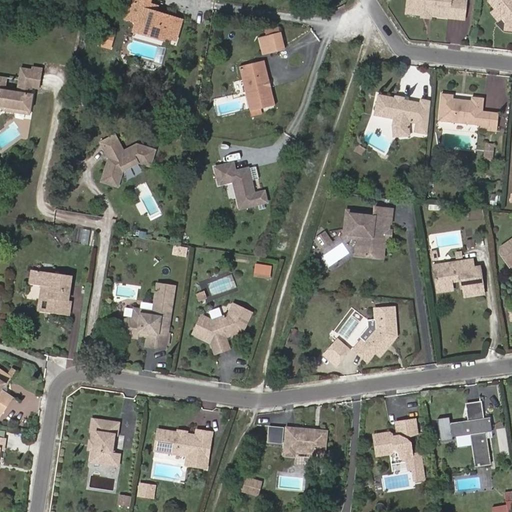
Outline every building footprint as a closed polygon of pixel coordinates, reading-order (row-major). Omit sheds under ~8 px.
[(146,12),(148,5),(149,3),(135,0),(128,0),(125,14),(136,16),(134,23),(147,27),(145,31),(156,34),(155,38),(163,40),(164,38),(174,40),(180,21),(173,19),(158,15),(154,14),(146,12)] [(433,15),(467,18),(468,0),(409,0),(408,12),(422,13),(433,15)] [(511,0),(491,0),(491,1),(498,9),(505,18),(508,22),(507,29),(511,29),(511,0)] [(154,14),(155,7),(148,5),(146,12),(154,14)] [(493,13),(500,21),(505,18),(498,9),(493,13)] [(125,14),(123,20),(134,23),(136,16),(125,14)] [(156,34),(145,31),(147,27),(134,23),(131,33),(162,42),(163,40),(155,38),(156,34)] [(99,47),(108,49),(112,36),(102,34),(99,47)] [(268,55),(283,51),(278,34),(263,38),(268,55)] [(261,57),(268,55),(263,38),(256,40),(261,57)] [(258,110),(274,106),(263,62),(237,68),(250,117),(259,114),(258,110)] [(35,100),(33,100),(35,92),(41,93),(45,73),(36,71),(35,74),(23,72),(19,97),(6,95),(8,83),(0,81),(0,113),(4,111),(6,111),(33,115),(35,100)] [(419,131),(432,134),(434,100),(424,98),(424,102),(408,99),(407,99),(405,101),(400,100),(398,97),(382,95),(378,115),(397,119),(396,125),(397,132),(413,131),(414,122),(420,123),(419,131)] [(485,130),(501,132),(503,115),(487,113),(488,100),(477,99),(477,102),(457,100),(457,96),(447,96),(444,121),(485,126),(485,130)] [(107,160),(101,182),(116,187),(121,171),(137,163),(148,166),(153,150),(135,145),(122,152),(113,136),(99,143),(106,155),(111,153),(113,157),(108,160),(107,160)] [(360,152),(367,156),(371,148),(364,145),(360,152)] [(491,157),(499,158),(500,147),(492,146),(491,157)] [(237,182),(240,208),(272,203),(270,188),(258,190),(255,165),(240,167),(239,161),(217,164),(220,185),(237,182)] [(393,226),(395,226),(396,211),(379,210),(378,216),(378,219),(354,217),(351,237),(362,238),(361,243),(360,257),(387,260),(388,249),(391,249),(391,242),(392,239),(388,239),(388,235),(392,235),(392,232),(393,226)] [(350,213),(347,242),(361,243),(362,238),(351,237),(354,217),(378,219),(378,216),(350,213)] [(328,251),(336,244),(329,235),(321,243),(328,251)] [(469,297),(489,294),(485,265),(479,266),(477,259),(438,265),(441,285),(457,283),(456,278),(464,277),(464,281),(465,287),(468,287),(469,297)] [(257,262),(256,276),(273,278),(274,264),(257,262)] [(73,302),(71,302),(74,277),(33,270),(31,285),(43,286),(41,297),(53,299),(51,313),(71,315),(73,302)] [(442,292),(458,290),(457,283),(441,285),(442,292)] [(165,285),(160,284),(156,312),(160,313),(165,285)] [(156,347),(168,349),(177,287),(165,285),(160,313),(156,312),(144,310),(143,320),(136,319),(132,318),(119,323),(125,338),(134,335),(141,336),(142,332),(157,336),(156,347)] [(41,297),(39,311),(51,313),(53,299),(41,297)] [(251,316),(248,314),(233,306),(228,318),(213,324),(202,318),(193,336),(211,345),(215,358),(228,353),(224,342),(227,341),(226,338),(233,336),(234,339),(241,337),(241,336),(251,316)] [(396,342),(400,337),(399,308),(381,308),(381,330),(371,342),(368,339),(358,351),(371,362),(380,352),(384,355),(390,349),(389,346),(393,341),(396,342)] [(149,338),(148,346),(156,347),(157,336),(142,332),(141,336),(149,338)] [(329,356),(340,366),(353,351),(342,341),(329,356)] [(7,388),(12,380),(0,372),(0,418),(13,399),(4,393),(1,391),(3,388),(7,388)] [(485,414),(483,402),(470,403),(472,416),(485,414)] [(488,432),(495,431),(493,417),(486,419),(485,414),(472,416),(472,421),(469,421),(452,424),(454,438),(472,435),(476,435),(480,466),(493,464),(488,432)] [(121,455),(114,454),(116,437),(119,438),(120,426),(92,421),(91,434),(93,434),(92,443),(95,444),(94,452),(92,452),(90,464),(119,469),(121,455)] [(414,456),(412,446),(408,442),(411,439),(419,435),(417,422),(399,424),(400,434),(400,438),(395,438),(392,435),(376,438),(380,457),(392,455),(397,449),(403,454),(403,458),(410,463),(411,471),(415,471),(417,482),(427,481),(423,455),(414,456)] [(196,470),(198,470),(210,435),(197,433),(196,439),(187,437),(184,440),(179,439),(177,436),(158,432),(155,453),(186,459),(191,463),(197,464),(196,470)] [(319,463),(329,464),(331,439),(319,438),(319,434),(290,432),(287,460),(300,461),(301,457),(319,459),(319,463)] [(198,470),(205,471),(212,436),(210,435),(198,470)] [(477,467),(480,466),(476,435),(472,435),(477,467)] [(186,459),(185,468),(196,470),(197,464),(191,463),(186,459)] [(248,494),(254,496),(258,483),(252,481),(248,494)] [(254,496),(261,498),(265,485),(258,483),(254,496)] [(141,497),(149,499),(151,488),(142,487),(141,497)] [(118,507),(127,509),(128,499),(119,497),(118,507)] [(495,511),(510,511),(509,503),(495,506),(495,511)]
